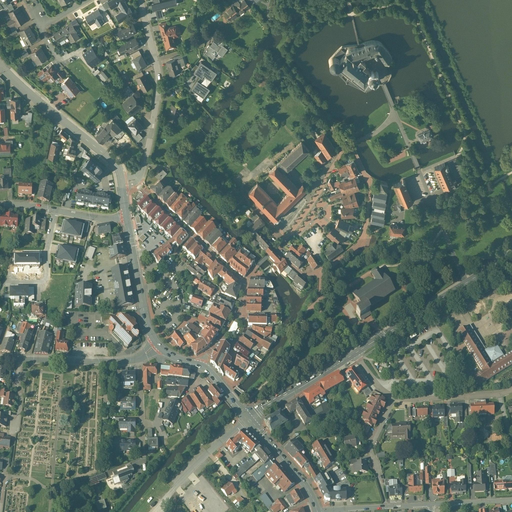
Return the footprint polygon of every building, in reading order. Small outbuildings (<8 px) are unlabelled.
[(128,8),(126,5),(124,1),(125,1),(124,0),(111,0),(108,2),(111,7),(112,8),(118,5),(123,12),(116,16),(120,22),(133,14),(129,8),(128,8)] [(164,17),(162,8),(175,5),(173,0),(168,0),(160,2),(159,0),(152,0),(157,19),(164,17)] [(233,5),(230,7),(223,12),(230,21),(249,6),(244,0),(237,0),(232,5),(233,5)] [(104,3),(102,5),(105,10),(111,7),(108,2),(108,1),(104,3)] [(12,6),(0,12),(0,15),(1,17),(8,13),(14,10),(13,7),(12,6)] [(14,10),(8,13),(11,18),(7,21),(11,27),(15,25),(16,26),(17,25),(24,21),(25,20),(21,13),(21,14),(17,8),(14,10)] [(102,17),(97,9),(85,17),(90,25),(95,22),(98,26),(105,22),(102,17)] [(75,19),(70,22),(71,24),(74,27),(79,24),(75,19)] [(166,22),(159,24),(162,34),(166,33),(168,28),(166,22)] [(74,27),(71,24),(55,34),(59,41),(64,38),(68,36),(70,40),(71,42),(79,38),(75,32),(76,31),(74,27)] [(123,29),(117,32),(121,40),(123,39),(124,38),(133,33),(134,33),(135,32),(137,32),(133,24),(127,27),(123,29)] [(35,39),(29,26),(19,31),(24,40),(25,40),(27,44),(35,39)] [(175,26),(168,28),(166,33),(162,34),(166,49),(175,47),(173,37),(175,36),(177,32),(176,27),(175,26)] [(135,38),(125,44),(127,49),(129,52),(139,46),(135,38)] [(229,46),(220,39),(218,42),(223,45),(224,46),(225,46),(226,47),(225,47),(227,48),(229,46)] [(339,66),(354,77),(364,85),(369,77),(369,76),(368,76),(368,75),(368,74),(368,73),(369,73),(369,72),(370,71),(371,71),(362,64),(365,61),(361,57),(367,55),(374,52),(374,53),(375,54),(377,54),(378,53),(384,62),(391,57),(388,50),(382,44),(380,43),(378,41),(377,41),(371,40),(364,42),(365,44),(360,47),(349,48),(348,48),(345,52),(339,59),(340,59),(340,60),(340,61),(340,62),(340,63),(340,64),(339,65),(339,66)] [(223,45),(221,47),(217,44),(213,41),(210,46),(218,52),(217,52),(221,56),(227,48),(225,47),(226,47),(225,46),(224,46),(223,45)] [(125,44),(118,47),(121,53),(125,51),(125,50),(127,49),(125,44),(124,44),(125,44)] [(210,46),(209,45),(205,49),(207,50),(204,55),(212,60),(215,56),(214,56),(217,52),(218,52),(210,46)] [(40,47),(31,53),(35,58),(34,59),(37,64),(47,58),(40,47)] [(96,54),(91,47),(82,54),(87,61),(96,54)] [(333,55),(331,57),(332,57),(333,56),(334,56),(335,56),(336,56),(337,57),(338,57),(338,58),(339,58),(339,59),(345,52),(340,48),(339,49),(333,55)] [(25,49),(21,51),(24,57),(29,54),(27,51),(25,49)] [(140,55),(138,51),(131,54),(133,59),(140,55)] [(102,61),(96,54),(87,61),(92,67),(102,61)] [(133,59),(139,69),(146,65),(141,55),(140,55),(133,59)] [(331,57),(330,58),(330,59),(329,59),(329,60),(329,61),(329,62),(329,63),(329,64),(329,65),(330,65),(330,66),(331,66),(331,67),(332,67),(333,67),(334,68),(335,68),(336,68),(336,67),(337,67),(338,66),(339,66),(339,65),(340,64),(340,63),(340,62),(340,61),(340,60),(340,59),(339,59),(339,58),(338,58),(338,57),(337,57),(336,56),(335,56),(334,56),(333,56),(332,57),(331,57)] [(174,60),(166,63),(170,75),(179,72),(177,66),(184,64),(183,58),(175,60),(174,60)] [(201,62),(198,65),(195,64),(191,71),(197,76),(189,90),(193,95),(196,92),(203,96),(210,89),(207,86),(217,72),(208,66),(201,62)] [(57,72),(51,66),(43,73),(41,70),(40,71),(42,73),(45,71),(47,74),(46,75),(48,78),(51,82),(58,76),(59,75),(57,72)] [(331,66),(346,82),(349,84),(354,77),(339,66),(338,66),(337,67),(336,67),(336,68),(335,68),(334,68),(333,67),(332,67),(331,67),(331,66)] [(371,70),(371,71),(370,71),(369,72),(369,73),(368,73),(368,74),(368,75),(368,76),(369,76),(369,77),(370,78),(371,78),(371,79),(372,79),(373,79),(374,79),(374,78),(375,78),(376,77),(376,76),(377,76),(377,75),(377,74),(377,73),(376,73),(376,72),(376,71),(375,71),(374,70),(373,70),(372,70),(371,70)] [(45,71),(42,73),(40,71),(38,73),(39,75),(39,76),(41,79),(42,79),(44,81),(48,78),(46,75),(47,74),(45,71)] [(107,76),(102,71),(99,74),(103,80),(107,76)] [(136,78),(135,78),(142,90),(150,86),(144,74),(143,74),(136,78)] [(79,90),(68,77),(64,80),(65,82),(61,85),(65,89),(62,91),(64,94),(66,92),(69,96),(71,95),(72,96),(79,90)] [(369,84),(360,89),(366,91),(379,84),(378,81),(369,85),(369,84)] [(134,93),(130,87),(125,91),(129,96),(134,93)] [(132,96),(123,104),(132,114),(141,106),(132,96)] [(11,100),(11,106),(12,109),(11,109),(11,119),(12,119),(12,115),(18,115),(18,109),(20,109),(20,103),(20,102),(20,101),(20,100),(19,99),(11,100)] [(186,108),(172,104),(168,118),(176,121),(179,112),(185,114),(186,108)] [(144,127),(136,118),(127,125),(134,133),(135,134),(138,132),(144,127)] [(124,132),(112,119),(108,124),(107,124),(104,128),(111,134),(118,140),(124,132)] [(101,126),(99,126),(98,128),(98,129),(95,132),(95,133),(97,135),(104,128),(101,126)] [(97,135),(95,137),(103,144),(111,134),(104,128),(97,135)] [(417,134),(420,141),(433,136),(430,129),(429,128),(429,129),(417,134)] [(62,136),(60,138),(65,142),(68,135),(62,130),(59,134),(62,136)] [(118,140),(116,142),(123,148),(131,139),(124,132),(118,140)] [(135,134),(134,133),(132,135),(137,140),(142,137),(138,132),(135,134)] [(319,137),(315,139),(327,158),(337,152),(325,134),(324,133),(319,137)] [(68,136),(65,146),(64,152),(66,153),(66,154),(74,157),(77,149),(73,148),(75,141),(68,136)] [(277,204),(283,211),(302,193),(297,188),(283,173),(286,169),(287,170),(309,150),(301,142),(280,161),(280,162),(276,166),(269,172),(288,192),(287,193),(288,194),(283,198),(277,204)] [(5,144),(0,143),(0,153),(9,153),(10,153),(9,145),(9,144),(9,143),(5,144)] [(60,146),(52,144),(50,150),(58,152),(60,146)] [(58,152),(50,150),(49,157),(57,159),(58,152)] [(326,159),(321,151),(314,155),(319,163),(326,159)] [(96,164),(89,158),(80,168),(84,170),(83,171),(88,175),(96,181),(104,171),(101,168),(102,168),(97,163),(96,164)] [(457,158),(448,161),(450,166),(449,166),(452,172),(455,171),(461,168),(457,158)] [(359,172),(353,160),(346,164),(337,168),(342,177),(349,173),(350,176),(354,174),(359,172)] [(444,163),(434,167),(443,188),(453,184),(453,186),(457,184),(455,179),(452,181),(446,168),(448,167),(448,166),(448,165),(447,165),(446,165),(445,166),(444,163)] [(464,174),(461,168),(455,171),(458,177),(464,174)] [(162,169),(155,176),(160,180),(167,173),(162,169)] [(333,182),(331,178),(328,183),(331,189),(339,186),(339,183),(340,183),(339,183),(339,180),(333,182)] [(345,181),(339,183),(340,183),(339,183),(339,186),(340,188),(350,185),(349,184),(356,182),(355,178),(345,181)] [(160,180),(150,191),(157,198),(167,188),(167,187),(160,180)] [(4,181),(0,181),(0,190),(4,190),(4,189),(8,189),(8,181),(4,181)] [(387,183),(380,181),(379,188),(379,191),(384,192),(384,189),(385,189),(387,183)] [(402,181),(393,184),(399,198),(396,200),(397,204),(399,208),(399,209),(403,207),(402,205),(412,201),(404,182),(403,182),(402,181)] [(43,183),(41,182),(37,199),(48,201),(52,185),(43,183)] [(350,185),(340,188),(341,191),(342,190),(342,191),(344,190),(346,194),(359,190),(356,182),(349,184),(350,185)] [(257,183),(248,192),(255,199),(255,201),(256,202),(259,205),(259,206),(260,207),(261,206),(269,215),(268,215),(274,221),(282,213),(281,213),(283,211),(277,204),(257,183)] [(31,186),(19,185),(19,195),(31,195),(31,186)] [(216,194),(210,187),(206,191),(213,197),(216,194)] [(167,188),(157,198),(165,204),(174,194),(167,188)] [(342,190),(341,191),(329,196),(331,200),(335,198),(344,194),(346,194),(344,190),(342,191),(342,190)] [(384,192),(379,191),(374,190),(372,199),(373,200),(372,206),(374,206),(373,209),(372,209),(371,216),(372,216),(370,222),(383,225),(384,218),(383,218),(385,212),(383,211),(386,202),(385,202),(387,192),(384,192)] [(89,194),(84,193),(79,192),(78,195),(77,201),(76,204),(84,205),(87,206),(92,207),(94,195),(89,194)] [(352,200),(356,198),(354,192),(341,196),(343,202),(352,199),(352,200)] [(180,230),(140,193),(134,200),(173,237),(180,230)] [(174,194),(165,204),(169,208),(178,198),(174,194)] [(105,196),(100,195),(100,196),(94,195),(92,207),(97,208),(97,207),(100,208),(108,210),(109,205),(110,198),(105,197),(105,196)] [(178,198),(169,208),(173,212),(175,209),(174,208),(176,205),(177,206),(184,198),(181,195),(180,196),(178,198)] [(184,198),(177,206),(176,205),(174,208),(175,209),(173,212),(175,214),(187,201),(184,198)] [(352,199),(343,202),(344,204),(343,204),(344,207),(359,206),(358,202),(357,202),(356,198),(352,200),(352,199)] [(185,205),(176,215),(179,218),(185,211),(192,204),(189,201),(186,204),(185,205)] [(185,211),(179,218),(183,221),(195,207),(192,204),(185,211)] [(188,216),(186,219),(183,222),(187,226),(191,222),(189,220),(192,217),(193,218),(195,215),(199,210),(196,207),(194,209),(188,216)] [(353,207),(340,208),(341,217),(346,216),(347,217),(354,217),(353,207)] [(195,215),(193,218),(192,217),(189,220),(191,222),(187,226),(190,228),(195,223),(198,219),(199,218),(201,215),(200,214),(202,212),(199,210),(195,215)] [(253,221),(258,216),(254,211),(249,216),(253,221)] [(18,216),(1,215),(0,227),(17,228),(18,216)] [(265,222),(259,216),(258,216),(253,221),(248,225),(254,232),(265,222)] [(200,217),(190,228),(197,235),(200,231),(202,232),(206,228),(204,227),(207,224),(200,217)] [(31,221),(26,220),(25,231),(29,231),(29,233),(33,234),(34,226),(39,227),(40,219),(40,218),(32,218),(31,221)] [(46,220),(40,219),(39,227),(34,226),(39,227),(39,231),(45,232),(46,220)] [(339,219),(337,224),(347,229),(347,230),(351,232),(354,226),(350,224),(349,224),(339,219)] [(85,226),(64,221),(61,236),(82,240),(85,226)] [(206,228),(202,232),(200,231),(197,235),(204,241),(212,232),(216,228),(209,222),(207,224),(204,227),(206,228)] [(109,223),(97,226),(98,229),(99,234),(111,232),(109,223)] [(347,229),(337,224),(334,228),(340,231),(339,231),(344,235),(347,230),(347,229)] [(405,226),(390,226),(389,234),(404,235),(405,226)] [(337,231),(333,227),(327,234),(337,243),(344,236),(338,230),(337,231)] [(173,237),(171,241),(176,246),(178,247),(188,237),(180,230),(173,237)] [(206,240),(204,242),(211,248),(222,237),(215,230),(206,240)] [(271,248),(258,233),(253,238),(254,240),(251,243),(255,248),(259,245),(266,253),(269,250),(271,248)] [(121,235),(112,237),(114,245),(111,246),(112,250),(116,249),(123,247),(121,235)] [(165,235),(159,241),(163,246),(169,240),(165,235)] [(222,237),(211,248),(218,255),(228,245),(229,243),(222,237)] [(191,239),(182,249),(187,253),(195,244),(191,239)] [(229,243),(228,245),(231,248),(233,246),(234,246),(237,243),(233,239),(229,243)] [(171,241),(151,256),(157,263),(158,264),(158,265),(164,261),(163,260),(162,259),(167,256),(172,252),(171,251),(171,250),(176,246),(171,241)] [(195,244),(187,253),(195,260),(203,250),(195,244)] [(231,248),(228,245),(219,255),(227,264),(236,254),(237,254),(235,252),(231,248)] [(325,255),(329,262),(332,260),(342,252),(335,245),(329,250),(327,251),(327,253),(325,255)] [(95,249),(90,246),(86,258),(91,260),(95,249)] [(79,252),(58,247),(55,261),(76,265),(79,252)] [(124,247),(109,250),(111,259),(126,256),(124,247)] [(289,251),(291,253),(293,255),(297,258),(298,259),(302,255),(293,247),(289,251)] [(215,262),(203,251),(194,262),(198,266),(200,263),(201,265),(202,264),(203,265),(205,263),(210,267),(215,262)] [(254,261),(240,251),(237,256),(236,256),(228,264),(233,269),(244,277),(254,263),(254,261)] [(293,255),(291,253),(285,258),(299,269),(304,264),(298,259),(297,258),(296,260),(292,256),(293,255)] [(270,257),(270,258),(275,263),(273,265),(274,267),(273,268),(272,269),(274,272),(275,271),(277,270),(280,273),(282,271),(287,267),(282,259),(280,261),(273,254),(270,257)] [(40,256),(14,256),(14,267),(40,267),(40,256)] [(309,260),(307,262),(309,264),(313,270),(320,267),(317,261),(315,259),(312,256),(311,258),(309,260)] [(198,266),(194,262),(190,266),(187,269),(200,279),(206,272),(198,266)] [(223,268),(215,262),(207,271),(212,280),(214,282),(218,278),(216,277),(223,268)] [(287,267),(282,271),(288,275),(292,270),(287,267)] [(125,268),(112,270),(118,308),(132,305),(125,268)] [(228,273),(223,269),(217,275),(222,279),(222,280),(228,273)] [(356,313),(361,320),(371,314),(367,309),(394,291),(384,276),(382,277),(378,270),(371,274),(376,281),(358,294),(356,291),(352,294),(362,308),(356,313)] [(239,283),(228,273),(222,280),(224,281),(219,288),(222,293),(236,300),(240,289),(240,287),(240,286),(239,284),(239,283)] [(308,283),(299,276),(294,282),(303,289),(308,283)] [(220,282),(216,285),(219,288),(224,281),(222,280),(222,279),(221,281),(220,280),(219,281),(220,282)] [(261,279),(251,279),(248,289),(264,289),(264,287),(264,283),(264,281),(261,281),(261,279)] [(215,289),(201,280),(200,281),(198,285),(196,288),(210,297),(212,294),(215,289)] [(91,286),(76,286),(75,307),(90,307),(91,286)] [(17,290),(10,290),(10,299),(14,299),(14,306),(25,306),(25,299),(28,299),(28,290),(21,290),(21,289),(17,289),(17,290)] [(263,289),(248,289),(247,297),(261,298),(262,298),(263,289)] [(223,297),(222,297),(217,295),(213,303),(231,312),(234,303),(223,297)] [(203,299),(193,296),(190,303),(201,307),(204,300),(203,299)] [(261,298),(247,297),(246,312),(256,312),(258,312),(260,312),(261,298)] [(277,298),(272,298),(271,302),(272,302),(272,305),(273,305),(273,308),(274,308),(274,311),(276,311),(280,310),(280,307),(279,307),(279,304),(278,304),(278,301),(277,301),(277,298)] [(230,312),(214,304),(212,306),(209,313),(225,321),(230,312)] [(43,305),(32,306),(32,313),(36,313),(36,315),(43,315),(43,305)] [(225,322),(210,314),(207,319),(205,323),(220,331),(225,322)] [(270,315),(253,316),(248,316),(248,325),(266,326),(266,322),(270,322),(270,315)] [(110,316),(102,316),(101,316),(101,324),(102,325),(109,325),(109,322),(112,319),(110,316)] [(117,317),(116,319),(112,319),(109,322),(109,325),(110,327),(110,329),(109,330),(109,332),(110,334),(112,334),(123,345),(123,347),(124,349),(127,349),(132,344),(133,344),(134,345),(138,342),(137,341),(137,339),(139,338),(139,335),(137,334),(137,327),(136,325),(136,322),(133,319),(130,319),(128,317),(117,317)] [(30,325),(23,323),(22,325),(19,333),(19,334),(23,335),(24,336),(25,331),(28,332),(30,325)] [(199,331),(190,324),(187,328),(191,331),(196,335),(199,331)] [(266,326),(252,325),(252,331),(256,333),(261,335),(265,337),(270,338),(271,333),(265,332),(265,329),(268,329),(268,328),(271,329),(275,329),(275,327),(266,326)] [(218,334),(206,326),(202,331),(205,333),(203,336),(202,336),(200,334),(198,337),(201,340),(207,348),(218,334)] [(482,371),(473,377),(478,386),(511,364),(511,351),(504,357),(497,346),(493,345),(486,350),(484,347),(481,349),(466,327),(458,333),(482,371)] [(177,331),(174,334),(175,335),(171,338),(172,339),(174,341),(174,342),(174,341),(177,344),(177,345),(179,347),(180,348),(181,347),(185,344),(186,343),(183,339),(188,334),(184,329),(183,330),(182,329),(178,332),(177,331)] [(260,337),(252,331),(249,329),(243,338),(239,342),(250,351),(254,346),(259,350),(262,347),(268,350),(273,342),(272,342),(270,341),(265,338),(264,340),(260,337)] [(25,331),(24,336),(23,335),(22,337),(21,337),(20,339),(21,340),(18,349),(26,351),(32,334),(28,332),(25,331)] [(7,332),(0,352),(10,352),(14,342),(9,341),(10,338),(12,334),(7,332)] [(52,335),(39,332),(34,353),(47,354),(52,335)] [(61,332),(57,332),(55,341),(56,341),(55,350),(67,351),(68,342),(62,342),(63,332),(61,332)] [(198,342),(196,339),(197,338),(197,337),(191,332),(188,334),(183,339),(186,343),(190,347),(196,356),(207,348),(201,340),(198,342)] [(230,348),(221,343),(216,353),(215,352),(211,358),(212,359),(210,363),(218,372),(218,371),(223,377),(224,374),(234,382),(238,375),(228,367),(228,365),(229,366),(230,363),(231,360),(225,357),(230,348)] [(245,348),(239,343),(234,350),(241,354),(243,355),(246,358),(248,355),(250,352),(245,348)] [(242,356),(238,353),(237,357),(248,365),(252,368),(255,364),(242,356)] [(248,365),(237,357),(235,365),(240,367),(239,369),(244,372),(248,365)] [(157,365),(143,365),(143,390),(150,390),(150,374),(157,374),(157,365)] [(183,368),(170,366),(170,370),(169,376),(182,378),(182,377),(183,368)] [(190,369),(183,368),(182,377),(189,378),(194,379),(195,374),(190,373),(190,369)] [(354,368),(345,374),(350,382),(359,375),(354,368)] [(132,373),(122,373),(122,383),(122,389),(134,389),(134,383),(135,383),(135,377),(136,377),(136,373),(132,373)] [(338,373),(319,383),(324,393),(343,382),(338,373)] [(359,375),(350,382),(359,393),(362,391),(367,387),(368,386),(359,375)] [(319,383),(304,393),(310,403),(314,401),(315,403),(324,398),(322,396),(325,394),(324,393),(319,383)] [(223,396),(214,386),(207,393),(217,406),(222,401),(220,398),(223,396)] [(214,404),(202,387),(199,390),(211,406),(214,404)] [(367,387),(362,391),(367,397),(370,394),(371,393),(367,387)] [(8,391),(0,390),(0,393),(0,397),(5,398),(5,402),(4,403),(3,406),(4,406),(6,408),(8,406),(13,407),(13,403),(14,403),(14,401),(14,400),(14,397),(10,396),(10,395),(8,395),(8,391)] [(211,406),(199,390),(196,392),(204,404),(207,408),(211,406)] [(380,394),(374,391),(373,391),(370,394),(369,396),(372,397),(377,400),(379,397),(379,398),(380,394)] [(205,407),(199,397),(198,397),(195,392),(189,396),(199,411),(205,407)] [(188,397),(180,402),(186,416),(197,410),(188,397)] [(379,397),(377,400),(372,397),(368,404),(380,410),(381,408),(383,409),(385,406),(386,404),(383,402),(384,400),(379,398),(379,397)] [(135,399),(127,399),(127,398),(121,398),(121,403),(121,409),(125,409),(125,408),(135,408),(135,399)] [(303,406),(298,399),(285,407),(290,415),(295,411),(305,425),(312,421),(302,406),(303,406)] [(181,405),(172,401),(164,421),(173,424),(181,405)] [(324,411),(313,416),(315,420),(320,418),(332,413),(327,402),(321,404),(324,411)] [(380,410),(368,404),(364,412),(376,418),(377,416),(378,416),(380,412),(379,412),(380,410)] [(493,404),(470,405),(471,416),(494,415),(493,404)] [(461,405),(450,406),(450,414),(456,414),(461,414),(461,405)] [(443,406),(432,407),(432,418),(444,417),(443,406)] [(426,407),(417,408),(417,416),(427,416),(426,407)] [(265,422),(264,423),(266,426),(268,430),(269,430),(270,432),(270,433),(271,434),(272,433),(274,431),(275,431),(276,430),(275,430),(278,428),(278,429),(279,428),(282,426),(283,425),(286,423),(286,424),(287,423),(286,422),(285,420),(285,419),(282,415),(282,416),(280,413),(281,413),(280,412),(279,412),(279,413),(276,415),(276,414),(275,415),(272,417),(271,417),(271,418),(269,420),(268,419),(267,420),(268,420),(265,422)] [(376,418),(364,412),(362,417),(364,418),(362,421),(365,422),(365,424),(371,427),(372,425),(375,426),(376,424),(377,421),(375,420),(376,418)] [(122,420),(119,420),(119,427),(128,427),(128,433),(134,433),(134,429),(135,429),(135,419),(127,419),(127,420),(122,420)] [(371,427),(365,424),(364,424),(361,430),(362,432),(367,434),(371,427)] [(409,424),(391,425),(392,436),(402,435),(401,434),(410,433),(409,424)] [(259,445),(252,438),(245,431),(244,431),(239,436),(238,435),(233,440),(226,446),(233,454),(240,448),(239,447),(240,447),(248,454),(249,452),(251,454),(253,456),(255,455),(261,449),(258,446),(259,445)] [(152,435),(148,436),(148,440),(147,440),(148,449),(158,449),(157,439),(152,440),(152,435)] [(352,438),(343,440),(345,448),(349,447),(349,448),(360,446),(359,441),(358,441),(358,439),(357,439),(357,436),(352,437),(352,438)] [(10,438),(4,438),(3,439),(0,438),(0,446),(9,447),(10,438)] [(303,450),(294,440),(284,449),(293,459),(302,451),(303,450)] [(124,441),(123,441),(116,441),(116,451),(135,451),(135,441),(124,441)] [(335,463),(322,441),(311,447),(315,453),(313,454),(315,456),(317,459),(318,462),(319,465),(321,464),(325,469),(335,463)] [(270,455),(263,447),(261,449),(255,455),(259,459),(264,465),(269,461),(272,458),(270,455)] [(302,451),(293,459),(302,468),(304,467),(305,469),(307,468),(308,470),(305,471),(309,475),(310,475),(312,477),(316,474),(310,464),(309,465),(308,463),(302,456),(304,455),(302,451)] [(253,456),(241,466),(245,471),(257,461),(256,461),(259,459),(255,455),(253,456)] [(221,464),(223,463),(219,460),(216,463),(226,473),(228,471),(221,464)] [(264,465),(257,471),(262,477),(265,475),(266,474),(266,473),(274,466),(269,461),(264,465)] [(361,462),(361,463),(358,463),(357,463),(357,465),(353,465),(354,471),(357,470),(357,473),(367,472),(367,467),(366,468),(365,461),(361,462)] [(131,465),(112,473),(115,478),(112,479),(114,485),(117,484),(117,485),(123,485),(124,485),(125,484),(129,480),(128,477),(132,475),(131,473),(134,472),(131,465)] [(287,475),(285,473),(284,472),(282,470),(280,467),(278,465),(277,465),(276,465),(274,467),(274,466),(266,473),(266,474),(265,475),(275,487),(278,485),(284,493),(294,484),(287,475)] [(262,477),(257,471),(252,476),(255,480),(252,482),(254,485),(262,477)] [(98,481),(106,478),(105,473),(89,478),(91,484),(95,482),(95,483),(99,482),(98,481)] [(481,473),(480,475),(478,475),(478,474),(477,474),(478,483),(485,483),(486,481),(486,477),(486,473),(485,473),(485,474),(484,474),(483,473),(481,473)] [(325,474),(314,481),(321,493),(329,488),(332,486),(325,474)] [(217,488),(208,476),(203,480),(212,492),(217,488)] [(417,478),(408,479),(409,485),(408,486),(409,495),(422,494),(421,485),(417,485),(417,478)] [(444,480),(433,480),(433,494),(443,493),(443,485),(444,485),(444,480)] [(461,483),(451,483),(451,485),(452,493),(456,493),(465,492),(465,481),(461,481),(461,483)] [(506,481),(495,482),(495,491),(507,490),(506,481)] [(237,492),(229,483),(221,490),(226,496),(232,492),(233,494),(237,492)] [(478,483),(475,483),(475,492),(485,491),(485,483),(478,483)] [(359,484),(360,499),(374,498),(373,495),(373,484),(359,484)] [(397,486),(391,486),(391,487),(390,488),(390,496),(402,495),(401,487),(397,487),(397,486)] [(339,490),(334,490),(334,491),(331,491),(329,488),(321,493),(326,501),(345,500),(345,490),(340,491),(339,490)] [(298,491),(290,495),(289,496),(291,500),(292,499),(295,505),(303,500),(303,499),(303,498),(299,492),(298,492),(298,491)] [(272,504),(264,494),(259,498),(267,508),(272,504)] [(287,508),(280,499),(275,502),(277,504),(270,509),(272,511),(277,511),(280,509),(282,511),(287,508)] [(98,511),(107,509),(105,500),(96,502),(98,511)]
